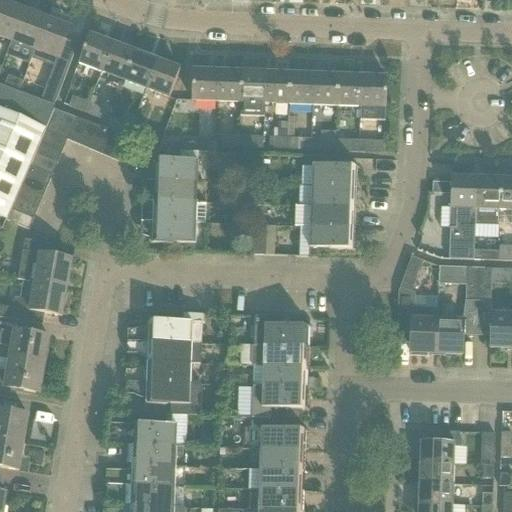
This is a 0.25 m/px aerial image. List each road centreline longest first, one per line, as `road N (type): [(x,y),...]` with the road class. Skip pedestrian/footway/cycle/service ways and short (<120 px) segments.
road 1 (unclassified): [(419,33),(158,22),(95,0)]
road 2 (unclassified): [(349,282),(385,268),(413,196),(419,33)]
road 3 (unclassified): [(349,282),(105,272)]
road 4 (residential): [(61,511),(105,272)]
road 5 (residential): [(511,394),(347,388)]
road 6 (unclassified): [(344,511),(347,388)]
